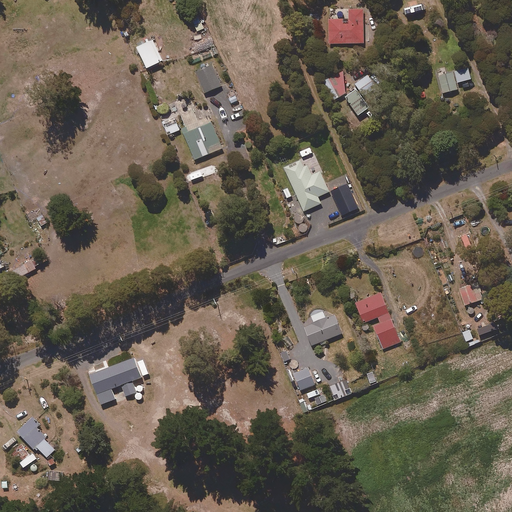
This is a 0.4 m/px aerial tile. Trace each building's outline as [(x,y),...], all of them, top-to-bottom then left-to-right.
[(364,11),(350,11),(350,21),(329,22),(330,46),(365,45),(364,11)] [(164,64),(154,43),(138,50),(148,71),(164,64)] [(222,88),(213,67),(197,74),(206,95),(222,88)] [(472,81),(468,69),(439,78),(444,95),(457,91),(456,85),(472,81)] [(346,95),(344,74),(336,75),(337,79),(326,80),(326,86),(334,102),(346,95)] [(377,90),(368,77),(356,85),(364,98),(377,90)] [(370,110),(358,91),(347,99),(359,117),(370,110)] [(180,132),(175,120),(164,124),(169,137),(180,132)] [(236,127),(239,133),(250,127),(246,121),(236,127)] [(223,150),(212,126),(185,137),(196,162),(223,150)] [(304,169),(301,162),(285,169),(305,213),(322,206),(319,199),(330,194),(321,174),(313,177),(308,167),(304,169)] [(36,271),(31,263),(10,274),(15,282),(36,271)] [(482,299),(477,282),(458,288),(463,304),(482,299)] [(400,341),(380,292),(354,302),(363,322),(377,316),(379,322),(373,325),(382,348),(400,341)] [(325,317),(322,311),(311,315),(313,320),(303,324),(311,344),(341,333),(334,314),(325,317)] [(497,327),(495,321),(476,328),(478,333),(497,327)] [(135,359),(91,375),(102,405),(116,400),(112,390),(122,386),(126,397),(138,393),(134,382),(143,379),(135,359)] [(314,383),(307,367),(292,372),(299,389),(314,383)] [(350,393),(345,379),(328,385),(334,399),(350,393)] [(45,434),(30,418),(16,431),(32,448),(38,449),(45,456),(53,449),(42,437),(45,434)] [(31,461),(27,455),(18,461),(21,467),(31,461)]
